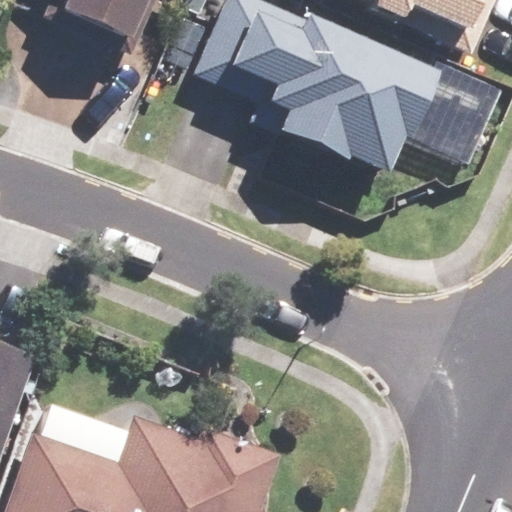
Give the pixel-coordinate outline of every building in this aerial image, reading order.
[(105,54),(128,0),(46,0),(36,25),(105,54)] [(327,46),(227,0),(215,0),(177,82),(243,113),(235,131),(255,141),(253,145),(320,176),(322,172),(364,192),(413,85),(366,64),(370,56),(330,38),(327,46)] [(316,0),(349,14),(347,20),(378,33),(381,28),(456,61),(482,0),(316,0)] [(0,427),(23,363),(0,354),(0,427)] [(19,438),(0,491),(0,511),(247,511),(265,462),(191,436),(188,445),(119,421),(113,438),(38,412),(27,441),(19,438)]
